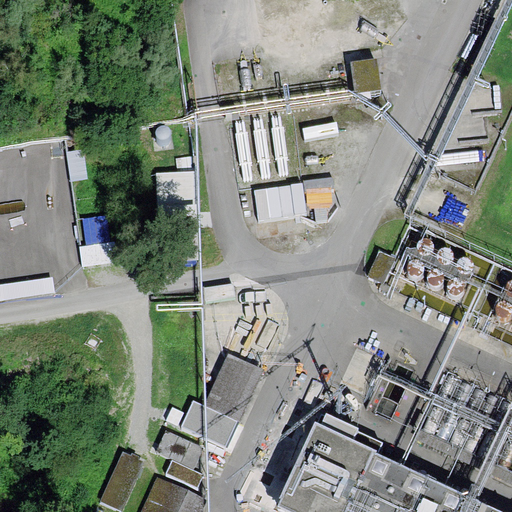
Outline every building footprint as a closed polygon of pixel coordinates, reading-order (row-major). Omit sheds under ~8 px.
[(354,68),(359,99),(385,95),(380,64),(354,68)] [(203,263),(199,174),(160,176),(162,228),(193,227),(194,249),(176,250),(177,264),(203,263)] [(313,180),(249,193),(258,239),(322,227),(313,180)] [(87,266),(113,265),(111,220),(85,221),(87,266)] [(205,408),(194,403),(183,425),(226,445),(261,370),(230,356),(205,408)] [(500,511),(315,428),(280,504),(296,511),(500,511)] [(142,462),(124,454),(103,500),(121,508),(142,462)] [(199,511),(205,501),(158,480),(144,511),(199,511)]
